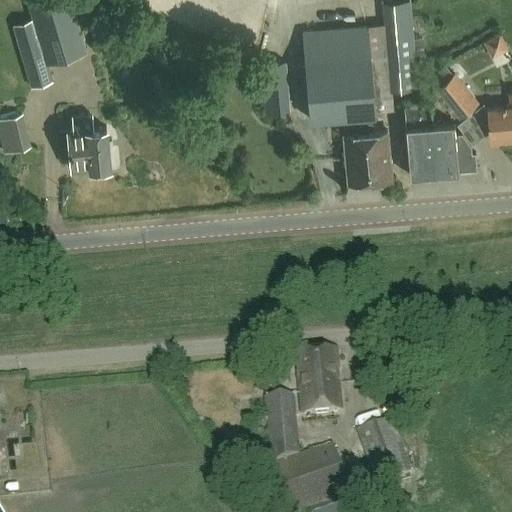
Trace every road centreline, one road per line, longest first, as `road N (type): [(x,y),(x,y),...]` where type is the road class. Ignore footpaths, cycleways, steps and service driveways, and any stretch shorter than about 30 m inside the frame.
road 1 (tertiary): [(0,248),(511,205)]
road 2 (unclassified): [(0,370),(511,330)]
road 3 (track): [(334,219),(324,157),(302,123),(286,0)]
